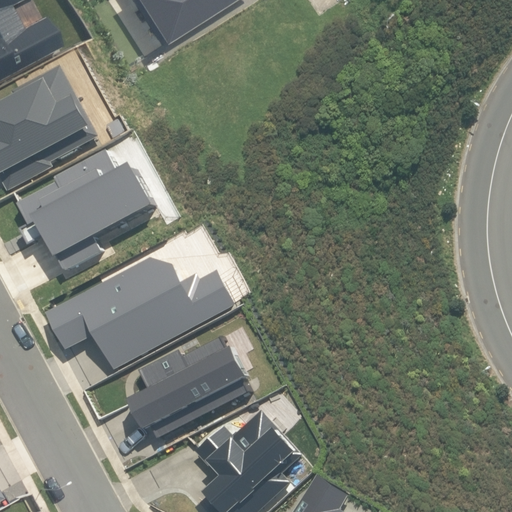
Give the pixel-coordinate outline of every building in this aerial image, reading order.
[(0,0),(0,77),(57,47),(40,17),(19,29),(7,6),(18,0),(0,0)] [(221,0),(128,0),(157,42),(221,0)] [(0,167),(5,177),(100,126),(63,63),(27,82),(28,84),(3,98),(0,92),(0,167)] [(42,211),(72,265),(106,246),(99,234),(159,201),(138,160),(110,175),(106,166),(45,199),(49,208),(42,211)] [(226,472),(195,500),(206,511),(261,511),(297,480),(288,469),(308,451),(266,404),(237,430),(229,420),(198,447),(208,458),(211,456),(226,472)]
